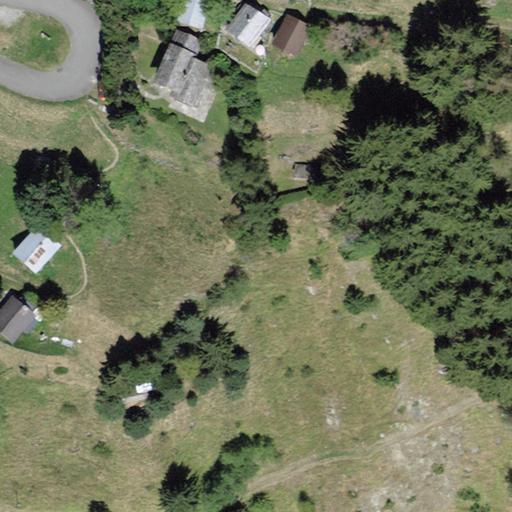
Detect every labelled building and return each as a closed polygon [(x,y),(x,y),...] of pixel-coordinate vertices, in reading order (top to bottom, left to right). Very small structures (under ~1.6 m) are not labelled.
[(209,0),(184,0),(179,19),(202,27),(209,0)] [(274,21),(247,7),(234,30),(261,45),(274,21)] [(282,45),(308,56),(319,30),(293,19),(282,45)] [(207,43),(178,33),(160,90),(209,106),(221,67),(202,62),(207,43)] [(20,252),(43,269),(63,242),(40,225),(20,252)] [(0,320),(0,322),(21,339),(40,315),(18,298),(0,320)]
